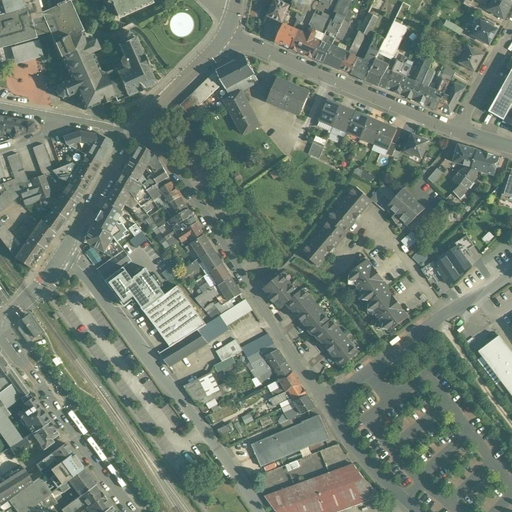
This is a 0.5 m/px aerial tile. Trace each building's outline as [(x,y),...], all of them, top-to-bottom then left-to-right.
[(0,48),(14,45),(33,39),(35,39),(35,37),(49,33),(54,44),(82,32),(82,31),(69,1),(51,9),(47,0),(0,0),(0,5),(3,15),(0,15),(0,48)] [(47,0),(51,9),(69,1),(68,0),(47,0)] [(106,0),(106,1),(111,2),(112,5),(111,5),(117,16),(151,1),(150,0),(106,0)] [(290,6),(277,0),(274,0),(267,16),(282,23),(290,6)] [(293,0),(292,3),(293,5),(290,9),(305,16),(312,0),(293,0)] [(339,0),(336,9),(335,13),(337,14),(345,17),(353,0),(339,0)] [(386,0),(374,0),(368,13),(378,18),(386,0)] [(484,7),(474,2),(473,2),(469,0),(465,0),(463,4),(480,14),(484,7)] [(511,6),(500,0),(493,0),(488,10),(504,19),(511,6)] [(404,16),(399,13),(386,40),(381,49),(394,56),(407,31),(400,28),(410,7),(404,3),(402,7),(406,8),(405,11),(406,11),(404,16)] [(331,20),(314,13),(305,34),(321,41),(324,36),(326,31),(331,20)] [(378,18),(368,13),(359,32),(366,35),(369,37),(379,18),(378,18)] [(337,14),(334,21),(331,20),(326,31),(337,36),(344,21),(345,17),(337,14)] [(293,28),(284,24),(275,43),(290,49),(303,22),(298,19),(293,28)] [(486,20),(484,23),(481,21),(473,36),(489,45),(497,30),(491,27),(493,24),(486,20)] [(350,24),(344,21),(337,36),(336,37),(342,40),(350,24)] [(461,28),(448,21),(445,27),(458,34),(461,28)] [(143,55),(135,37),(131,39),(128,31),(117,35),(121,43),(117,45),(123,57),(121,58),(120,62),(122,67),(125,68),(116,72),(115,69),(104,73),(100,72),(99,71),(91,53),(98,50),(94,40),(87,44),(82,32),(54,44),(60,58),(70,80),(76,93),(84,111),(100,103),(101,105),(109,102),(108,100),(114,97),(116,102),(127,97),(127,98),(138,93),(145,90),(156,85),(148,67),(149,67),(143,55)] [(348,54),(341,70),(356,77),(364,61),(353,56),(354,53),(356,54),(366,35),(359,32),(348,54)] [(321,41),(305,34),(297,52),(313,59),(321,41)] [(329,38),(324,36),(321,41),(313,59),(324,63),(335,38),(330,36),(329,38)] [(386,40),(376,36),(374,39),(374,40),(370,49),(372,51),(379,53),(381,49),(386,40)] [(33,39),(14,45),(15,49),(13,50),(16,61),(40,54),(36,43),(35,44),(33,39)] [(348,54),(333,47),(325,64),(341,70),(348,54)] [(483,55),(469,47),(464,57),(461,55),(458,61),(460,63),(475,71),(483,55)] [(364,61),(356,77),(365,81),(376,59),(379,53),(372,51),(368,58),(369,60),(365,59),(364,61)] [(216,71),(223,83),(231,98),(225,101),(243,134),(259,126),(241,92),(259,83),(254,74),(255,74),(245,56),(216,71)] [(427,56),(421,70),(427,73),(428,70),(429,70),(434,59),(427,56)] [(511,71),(489,112),(504,120),(506,116),(511,105),(511,57),(506,68),(511,71)] [(389,65),(376,59),(365,81),(379,86),(387,70),(389,65)] [(397,60),(391,72),(399,76),(405,64),(397,60)] [(399,76),(392,92),(402,96),(410,80),(406,78),(412,66),(405,64),(399,76)] [(456,72),(446,67),(443,73),(453,78),(456,72)] [(391,72),(387,70),(379,86),(392,92),(399,76),(391,72)] [(410,80),(402,96),(415,101),(427,73),(421,70),(415,82),(410,80)] [(427,73),(415,101),(427,106),(434,90),(434,86),(429,83),(434,72),(429,70),(428,70),(427,73)] [(190,115),(223,83),(216,71),(181,106),(190,115)] [(310,93),(277,79),(267,101),(300,116),(310,93)] [(443,79),(438,91),(434,90),(427,106),(437,111),(446,89),(449,82),(443,79)] [(76,93),(70,80),(62,83),(62,82),(61,83),(62,84),(58,86),(57,85),(56,86),(57,87),(56,91),(54,91),(54,92),(52,93),(54,98),(56,97),(57,98),(58,96),(62,98),(62,100),(63,99),(63,98),(67,96),(68,98),(68,97),(76,93)] [(465,88),(455,84),(452,92),(446,89),(437,111),(450,116),(465,88)] [(342,106),(327,100),(320,118),(334,124),(342,106)] [(355,112),(342,106),(334,124),(348,130),(355,112)] [(369,118),(355,112),(348,130),(362,136),(369,118)] [(511,120),(506,116),(504,120),(503,122),(510,125),(511,120)] [(33,123),(0,117),(0,136),(1,137),(1,132),(9,133),(12,140),(33,132),(33,124),(33,123)] [(383,124),(369,118),(362,136),(375,142),(383,124)] [(397,130),(383,124),(375,142),(389,147),(390,148),(392,143),(397,130)] [(176,131),(171,134),(170,141),(173,145),(179,147),(180,148),(183,149),(185,147),(186,144),(185,143),(186,136),(183,132),(176,131)] [(9,133),(1,132),(1,137),(0,136),(0,143),(12,140),(9,133)] [(79,132),(64,137),(66,144),(70,146),(74,144),(79,142),(85,143),(85,140),(89,142),(91,143),(96,135),(79,132)] [(96,135),(91,143),(89,142),(88,144),(90,145),(85,155),(100,164),(112,143),(96,134),(96,135)] [(422,139),(413,135),(410,141),(406,139),(401,152),(411,156),(412,154),(422,158),(423,157),(429,142),(427,141),(428,139),(423,137),(422,139)] [(74,144),(70,146),(73,148),(85,155),(90,145),(88,144),(89,142),(85,140),(85,143),(79,142),(74,144)] [(429,142),(423,157),(431,160),(438,146),(429,142)] [(324,148),(313,143),(311,149),(322,153),(324,148)] [(397,145),(392,143),(390,148),(389,147),(388,149),(388,150),(386,154),(392,157),(397,145)] [(43,144),(33,148),(42,175),(43,175),(52,171),(43,144)] [(155,154),(140,144),(131,159),(146,169),(150,174),(151,176),(156,173),(151,161),(155,154)] [(191,144),(179,152),(182,156),(194,148),(191,144)] [(478,150),(458,145),(453,162),(466,166),(473,168),(478,150)] [(79,165),(85,155),(73,148),(66,160),(72,164),(75,165),(76,164),(79,165)] [(322,153),(311,149),(309,154),(319,159),(322,153)] [(500,157),(478,150),(473,168),(472,169),(478,171),(494,176),(500,157)] [(194,153),(189,152),(185,155),(184,160),(187,164),(192,165),(196,162),(197,157),(194,153)] [(17,154),(7,157),(15,179),(17,185),(27,181),(17,154)] [(100,164),(85,155),(79,165),(76,164),(75,165),(93,176),(100,164)] [(131,159),(124,173),(139,182),(140,181),(143,185),(147,182),(143,175),(146,169),(131,159)] [(75,165),(72,164),(52,171),(59,179),(75,187),(84,192),(93,176),(75,165)] [(466,166),(459,171),(453,181),(460,186),(472,169),(473,168),(466,166)] [(156,173),(151,176),(152,177),(158,184),(162,182),(169,177),(163,168),(156,173)] [(435,168),(427,179),(432,183),(440,172),(435,168)] [(472,169),(460,186),(453,192),(459,199),(466,191),(476,178),(478,171),(472,169)] [(139,182),(124,173),(116,185),(131,194),(135,198),(140,204),(143,208),(153,201),(147,191),(143,185),(140,181),(139,182)] [(42,175),(31,180),(34,188),(28,190),(28,189),(26,190),(19,193),(24,206),(45,199),(51,196),(43,175),(42,175)] [(147,182),(143,185),(147,191),(158,184),(152,177),(147,182)] [(15,179),(3,184),(6,191),(0,196),(0,203),(18,188),(17,185),(15,179)] [(158,184),(147,191),(153,201),(154,201),(156,199),(163,195),(159,190),(164,187),(162,182),(158,184)] [(164,187),(159,190),(163,195),(168,204),(181,197),(172,182),(164,187)] [(131,194),(116,185),(105,206),(121,215),(123,212),(121,211),(125,205),(129,198),(132,201),(135,198),(131,194)] [(68,198),(76,204),(80,198),(84,192),(75,187),(68,198)] [(332,223),(327,229),(325,227),(308,247),(310,248),(305,254),(303,252),(303,253),(318,267),(346,234),(345,233),(372,201),(371,200),(356,187),(355,188),(358,190),(353,195),(351,194),(334,213),(336,215),(331,221),(329,219),(328,220),(332,223)] [(18,188),(0,203),(0,228),(3,226),(24,206),(19,193),(18,188)] [(414,199),(403,189),(392,202),(388,207),(387,209),(392,218),(396,224),(397,224),(401,231),(406,226),(407,226),(416,218),(425,210),(413,200),(414,199)] [(379,191),(371,200),(372,201),(375,204),(383,195),(379,191)] [(68,198),(62,194),(51,210),(66,219),(76,204),(68,198)] [(383,195),(375,204),(384,211),(388,207),(392,202),(383,195)] [(51,196),(45,199),(47,205),(53,201),(51,196)] [(181,197),(168,204),(176,217),(188,209),(181,197)] [(157,227),(153,222),(146,213),(142,217),(138,212),(135,209),(130,203),(132,201),(129,198),(125,205),(132,210),(143,222),(146,220),(153,230),(157,227)] [(140,204),(135,198),(132,201),(130,203),(135,209),(140,204)] [(45,199),(39,201),(42,209),(47,205),(45,199)] [(39,201),(33,203),(37,212),(42,209),(39,201)] [(121,215),(105,206),(95,224),(111,233),(114,238),(118,244),(128,236),(122,229),(119,232),(115,231),(113,230),(121,215)] [(143,208),(138,212),(142,217),(146,213),(143,208)] [(176,217),(168,222),(169,224),(172,229),(172,228),(180,223),(192,215),(188,209),(176,217)] [(42,222),(42,223),(55,234),(66,219),(51,210),(42,222)] [(192,215),(180,223),(185,231),(196,223),(192,215)] [(416,218),(407,226),(411,231),(425,219),(421,215),(417,219),(416,218)] [(157,227),(158,228),(162,226),(166,223),(162,216),(153,222),(157,227)] [(36,227),(28,239),(44,250),(52,238),(55,234),(42,223),(42,222),(41,221),(36,227)] [(182,232),(177,236),(181,242),(190,236),(193,242),(204,235),(196,223),(185,231),(182,232)] [(111,233),(95,224),(85,241),(85,242),(105,253),(114,238),(111,233)] [(13,238),(3,226),(0,228),(0,239),(5,245),(11,240),(13,238)] [(162,226),(158,228),(163,235),(167,232),(162,226)] [(179,227),(173,230),(176,234),(177,236),(182,232),(179,227)] [(128,236),(118,244),(123,250),(131,260),(152,245),(139,228),(128,236)] [(167,232),(163,235),(167,241),(176,234),(173,230),(172,228),(172,229),(167,232)] [(418,239),(411,231),(401,241),(408,249),(418,239)] [(205,237),(193,245),(201,257),(213,249),(205,237)] [(25,243),(14,258),(30,269),(44,250),(28,239),(25,243)] [(14,258),(25,243),(20,240),(16,246),(11,240),(5,245),(14,258)] [(445,255),(447,257),(459,275),(471,266),(457,247),(445,255)] [(201,257),(176,275),(181,281),(201,266),(200,264),(203,262),(209,270),(221,261),(213,249),(201,257)] [(123,250),(97,269),(106,281),(124,267),(132,262),(131,260),(123,250)] [(424,250),(413,255),(416,262),(428,258),(424,250)] [(461,277),(459,275),(447,257),(435,265),(449,285),(461,277)] [(367,260),(348,274),(350,276),(349,281),(358,282),(357,286),(361,291),(365,291),(363,300),(368,301),(369,302),(387,289),(389,288),(367,260)] [(222,263),(210,272),(217,284),(218,284),(231,276),(222,263)] [(115,294),(125,307),(137,298),(140,303),(138,304),(144,311),(165,295),(146,268),(134,277),(135,279),(134,280),(124,267),(106,281),(114,292),(117,290),(118,292),(115,294)] [(281,274),(264,288),(271,297),(269,298),(273,303),(275,302),(281,309),(287,303),(298,294),(298,293),(281,274)] [(200,295),(195,298),(201,306),(222,292),(224,294),(217,298),(219,302),(222,306),(231,300),(242,294),(231,276),(218,284),(217,284),(214,286),(203,293),(200,295)] [(211,280),(199,288),(200,289),(203,293),(214,286),(211,280)] [(0,306),(11,299),(0,284),(0,306)] [(165,295),(144,311),(170,347),(197,330),(206,325),(177,286),(165,295)] [(303,289),(298,293),(298,294),(287,303),(288,304),(287,305),(290,309),(292,308),(298,316),(298,317),(302,322),(303,321),(310,330),(308,331),(312,334),(313,333),(314,335),(316,334),(328,323),(330,321),(303,289)] [(387,289),(369,302),(368,303),(369,305),(368,310),(377,311),(377,315),(380,320),(384,320),(383,329),(388,330),(389,332),(408,317),(387,289)] [(222,306),(219,302),(215,305),(222,315),(235,307),(231,300),(222,306)] [(227,326),(252,311),(246,300),(235,307),(222,315),(220,316),(227,326)] [(222,315),(215,305),(206,312),(213,321),(220,316),(222,315)] [(41,333),(28,315),(21,320),(24,324),(25,326),(34,338),(41,333)] [(206,325),(197,330),(208,343),(229,330),(227,326),(220,316),(213,321),(206,325)] [(358,353),(331,320),(330,321),(328,323),(316,334),(317,335),(316,336),(319,340),(320,339),(327,347),(326,348),(330,353),(331,352),(338,361),(337,362),(340,365),(341,365),(342,366),(358,353)] [(34,338),(25,326),(23,328),(22,331),(26,336),(30,341),(34,338)] [(170,347),(159,354),(169,367),(208,343),(197,330),(170,347)] [(268,334),(241,348),(252,364),(258,361),(265,357),(278,350),(268,334)] [(511,352),(500,336),(479,352),(511,395),(511,352)] [(236,340),(216,352),(222,362),(243,351),(241,348),(236,340)] [(278,350),(265,357),(272,369),(286,362),(278,350)] [(28,393),(0,354),(0,376),(1,377),(1,378),(5,375),(20,396),(22,397),(28,393)] [(60,364),(56,358),(52,361),(56,367),(60,364)] [(265,373),(258,361),(252,364),(259,376),(265,373)] [(286,362),(272,369),(274,373),(280,381),(294,374),(286,362)] [(231,364),(221,369),(224,373),(233,368),(231,364)] [(210,373),(185,389),(199,407),(222,395),(218,387),(210,373)] [(259,376),(257,377),(260,382),(268,377),(265,373),(259,376)] [(294,374),(280,381),(280,382),(278,383),(280,387),(271,392),(274,398),(279,395),(287,392),(301,385),(294,374)] [(5,375),(1,378),(1,377),(0,377),(0,401),(3,405),(5,407),(20,396),(5,375)] [(232,380),(218,387),(222,395),(237,387),(232,380)] [(280,382),(280,381),(268,387),(271,392),(280,387),(278,383),(280,382)] [(301,385),(287,392),(290,397),(294,403),(309,396),(301,385)] [(287,392),(279,395),(283,401),(290,397),(287,392)] [(23,404),(32,398),(28,393),(22,397),(20,399),(23,404)] [(274,398),(277,404),(279,403),(283,401),(279,395),(274,398)] [(309,396),(294,403),(298,408),(302,414),(316,408),(309,396)] [(290,397),(283,401),(279,403),(282,409),(294,403),(290,397)] [(26,408),(17,414),(31,433),(49,422),(32,398),(23,404),(26,408)] [(0,410),(0,407),(3,405),(0,401),(0,435),(2,438),(14,430),(0,410)] [(282,409),(285,415),(290,412),(298,408),(294,403),(282,409)] [(290,412),(294,418),(302,414),(298,408),(290,412)] [(294,418),(290,412),(285,415),(288,420),(294,418)] [(319,415),(311,419),(321,442),(322,443),(330,439),(319,415)] [(303,424),(252,445),(261,467),(321,442),(311,419),(303,422),(303,424)] [(31,433),(37,441),(38,443),(36,445),(40,450),(42,449),(43,450),(53,442),(51,439),(58,434),(54,428),(49,422),(31,433)] [(229,424),(218,430),(221,437),(233,432),(229,424)] [(14,430),(2,438),(9,447),(20,440),(14,430)] [(31,433),(24,438),(30,445),(37,441),(31,433)] [(20,440),(9,447),(14,455),(30,445),(24,438),(20,440)] [(65,443),(50,454),(54,460),(57,464),(72,453),(65,443)] [(315,451),(317,457),(324,455),(324,457),(343,452),(341,444),(315,451)] [(57,464),(50,470),(52,473),(55,470),(64,482),(67,480),(83,468),(72,453),(57,464)] [(50,454),(41,461),(45,467),(54,460),(50,454)] [(309,456),(284,464),(286,471),(311,463),(309,456)] [(45,467),(41,461),(36,465),(40,470),(45,467)] [(275,511),(363,479),(355,466),(265,497),(275,511)] [(22,467),(15,471),(25,487),(32,482),(28,477),(22,467)] [(83,468),(67,480),(70,483),(79,496),(95,485),(83,468)] [(25,487),(15,471),(8,475),(19,492),(25,487)] [(19,492),(8,475),(2,479),(12,497),(19,492)] [(12,497),(8,500),(13,507),(16,511),(23,511),(50,493),(50,492),(39,477),(36,479),(32,482),(25,487),(19,492),(12,497)] [(12,497),(2,479),(0,480),(0,491),(6,501),(8,500),(12,497)] [(275,511),(276,511),(333,511),(380,496),(363,479),(275,511)] [(64,482),(58,487),(63,492),(69,488),(67,485),(70,483),(67,480),(64,482)] [(102,511),(111,506),(95,485),(79,496),(84,503),(87,507),(83,510),(84,511),(85,511),(87,511),(88,511),(102,511)] [(50,492),(50,493),(55,500),(60,497),(64,494),(63,492),(58,487),(50,492)] [(62,511),(61,510),(55,500),(50,493),(23,511),(16,511),(13,507),(5,511),(62,511)] [(67,506),(61,510),(62,511),(71,511),(84,503),(79,496),(67,506)] [(67,506),(60,497),(55,500),(61,510),(67,506)] [(6,501),(0,505),(0,507),(2,511),(5,511),(13,507),(8,500),(6,501)]
